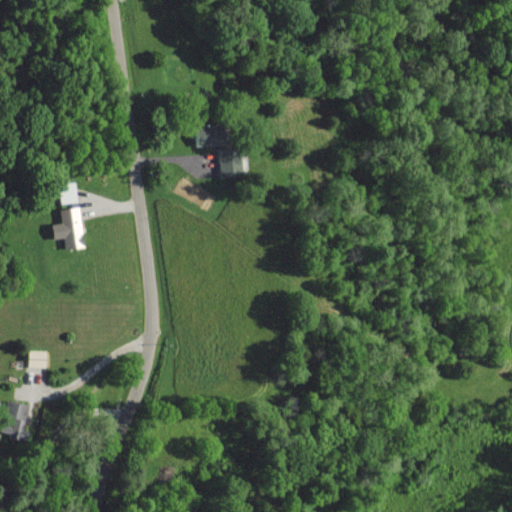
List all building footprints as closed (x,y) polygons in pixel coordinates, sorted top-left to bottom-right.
[(194,124),(195,144),(224,143),(224,123),(194,124)] [(218,176),(240,175),(240,148),(218,148),(218,176)] [(64,248),(83,245),(77,206),(58,209),(60,221),(50,223),(53,238),(62,236),(64,248)] [(45,350),(27,349),(26,366),(44,366),(45,350)] [(28,404),(5,399),(0,425),(0,430),(8,432),(7,437),(25,441),(30,417),(25,416),(28,404)]
